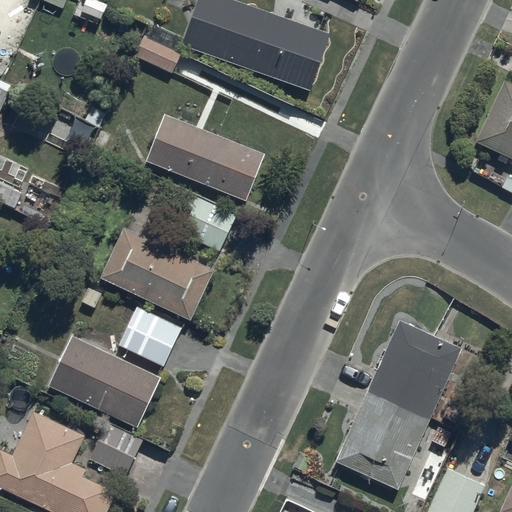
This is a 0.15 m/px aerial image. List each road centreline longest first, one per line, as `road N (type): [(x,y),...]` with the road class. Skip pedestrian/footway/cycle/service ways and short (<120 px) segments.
road 1 (residential): [(369,188),(212,511)]
road 2 (residential): [(457,0),(369,188)]
road 3 (residential): [(369,188),(511,269)]
